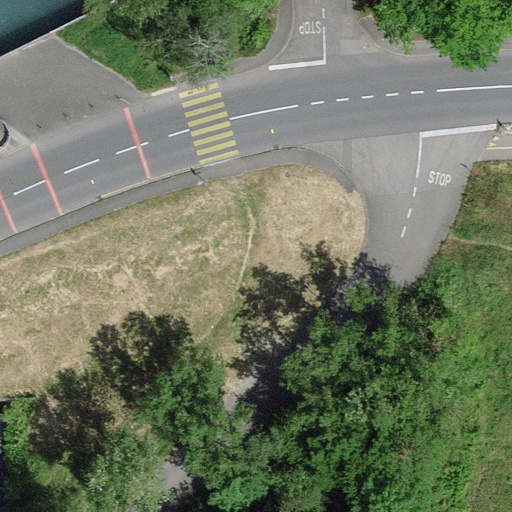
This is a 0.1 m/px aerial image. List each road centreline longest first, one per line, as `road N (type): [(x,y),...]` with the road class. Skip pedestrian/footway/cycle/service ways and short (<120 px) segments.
road 1 (unclassified): [(426,95),(417,191),(381,283),(154,511)]
road 2 (tertiary): [(0,202),(114,155),(327,101),(426,95)]
